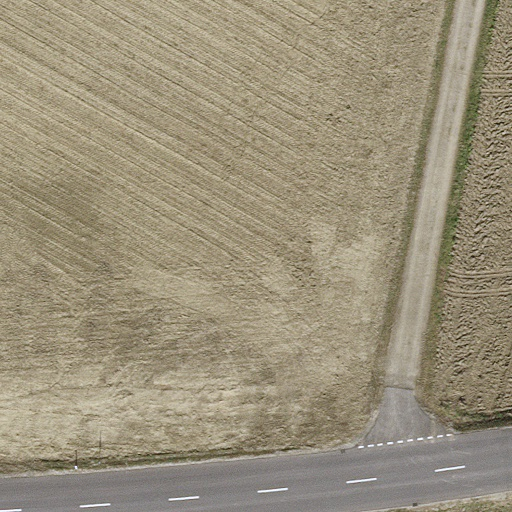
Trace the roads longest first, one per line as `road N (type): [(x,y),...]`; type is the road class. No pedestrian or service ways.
road 1 (tertiary): [(511,461),(256,493),(0,509)]
road 2 (track): [(412,475),(401,377),(473,0)]
